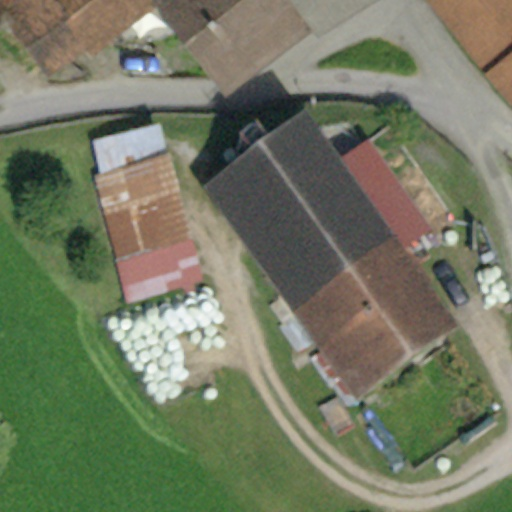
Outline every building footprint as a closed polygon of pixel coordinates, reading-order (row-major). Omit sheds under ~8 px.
[(23,0),(59,58),(156,0),(23,0)] [(311,0),(185,0),(238,71),(319,11),(311,0)] [(511,0),(454,0),(511,75),(511,0)] [(342,117),(224,195),(372,416),(489,338),(342,117)] [(192,147),(107,162),(133,309),(219,293),(192,147)]
